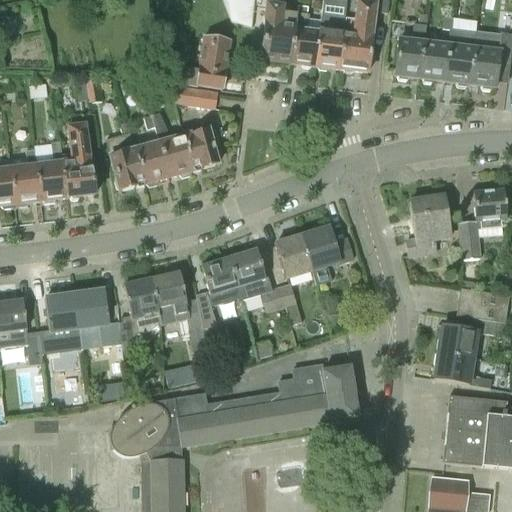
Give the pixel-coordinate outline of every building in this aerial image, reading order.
[(221,0),(231,26),(251,28),(254,0),(221,0)] [(313,69),(338,72),(344,21),(346,3),(321,0),(317,34),(313,69)] [(353,22),(344,21),(338,72),(367,76),(374,15),(386,16),(388,0),(372,0),(372,4),(355,3),(353,22)] [(259,62),(290,66),(295,16),(283,15),(284,7),(281,7),(271,5),(264,5),(262,23),(264,23),(259,62)] [(297,8),(296,15),(307,16),(307,9),(297,8)] [(290,66),(313,69),(317,34),(305,33),(307,16),(296,15),(295,16),(290,66)] [(393,79),(419,82),(423,44),(426,18),(418,17),(417,27),(412,27),(411,42),(397,41),(393,79)] [(449,33),(450,32),(452,21),(443,20),(442,32),(449,33)] [(468,87),(472,50),(474,35),(450,32),(449,33),(448,47),(443,85),(468,87)] [(472,50),(468,87),(494,90),(495,83),(506,84),(511,40),(500,38),(498,53),(472,50)] [(176,68),(174,85),(222,92),(229,44),(202,40),(197,72),(176,68)] [(419,82),(443,85),(448,47),(423,44),(419,82)] [(88,106),(102,104),(99,83),(98,83),(97,79),(84,80),(86,90),(88,106)] [(79,91),(86,90),(84,80),(77,81),(79,91)] [(122,98),(137,94),(135,83),(119,87),(122,98)] [(174,105),(213,111),(215,96),(176,90),(174,105)] [(158,116),(151,118),(154,131),(157,142),(165,169),(169,180),(192,174),(182,137),(169,140),(169,139),(158,116)] [(151,118),(143,120),(147,133),(154,131),(151,118)] [(144,187),(133,150),(127,125),(119,127),(122,138),(105,143),(109,159),(111,159),(119,194),(144,187)] [(61,157),(66,202),(94,198),(85,126),(65,128),(68,157),(61,157)] [(182,137),(192,174),(217,167),(212,151),(218,149),(213,131),(190,136),(189,135),(182,137)] [(144,187),(169,180),(165,169),(157,142),(145,145),(146,147),(133,150),(144,187)] [(39,205),(66,202),(61,157),(59,144),(51,145),(52,157),(35,159),(39,205)] [(14,208),(39,205),(35,159),(34,153),(25,154),(25,160),(8,163),(14,208)] [(0,209),(14,208),(8,163),(0,163),(0,209)] [(457,226),(461,263),(479,261),(477,232),(479,232),(480,240),(502,238),(500,223),(505,223),(503,192),(472,195),(474,224),(457,226)] [(434,244),(451,242),(444,199),(408,205),(414,243),(405,245),(407,259),(436,254),(434,244)] [(300,239),(311,274),(315,288),(331,284),(327,272),(324,273),(324,271),(352,262),(347,243),(334,246),(329,230),(300,239)] [(285,283),(311,274),(300,239),(274,247),(285,283)] [(285,311),(278,291),(272,293),(267,276),(264,277),(257,252),(229,260),(241,301),(242,303),(260,298),(265,317),(285,311)] [(200,318),(204,340),(217,337),(214,328),(216,328),(210,309),(222,306),(241,301),(229,260),(201,269),(209,294),(196,298),(200,318)] [(160,329),(186,323),(189,322),(189,321),(178,276),(150,282),(159,326),(160,329)] [(150,333),(159,326),(150,282),(122,288),(129,319),(121,320),(122,324),(118,325),(121,348),(122,355),(136,354),(134,338),(143,336),(150,333)] [(278,291),(285,311),(290,329),(302,325),(290,288),(278,291)] [(459,291),(458,301),(506,310),(508,299),(459,291)] [(121,348),(118,325),(108,327),(104,293),(74,297),(80,346),(81,353),(121,348)] [(61,349),(80,346),(74,297),(44,301),(48,334),(39,336),(42,358),(62,356),(61,349)] [(506,310),(458,301),(455,318),(472,321),(504,327),(506,310)] [(42,358),(39,336),(26,337),(22,303),(0,306),(0,351),(27,348),(28,360),(42,358)] [(189,321),(189,322),(186,323),(192,355),(206,352),(204,340),(200,318),(189,321)] [(437,356),(474,361),(478,334),(480,336),(493,338),(493,337),(502,338),(504,327),(472,321),(470,333),(441,329),(437,356)] [(433,383),(489,391),(490,383),(471,380),(474,361),(437,356),(433,383)] [(183,511),(183,462),(181,462),(181,451),(327,427),(327,428),(355,423),(351,399),(352,398),(347,370),(322,374),(321,368),(292,373),(293,382),(277,385),(279,396),(206,408),(204,397),(174,402),(131,409),(131,411),(125,415),(120,420),(115,426),(111,432),(107,432),(110,454),(114,453),(115,455),(117,457),(119,458),(122,459),(124,460),(129,460),(134,460),(139,459),(140,465),(141,511),(183,511)] [(511,472),(511,405),(448,399),(441,466),(511,472)] [(487,511),(488,497),(467,495),(468,483),(432,480),(428,511),(487,511)]
